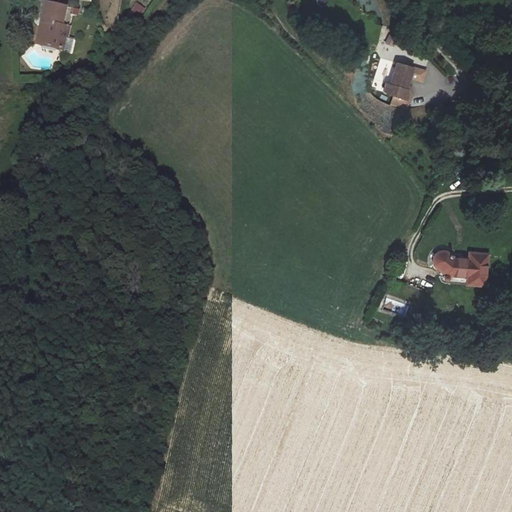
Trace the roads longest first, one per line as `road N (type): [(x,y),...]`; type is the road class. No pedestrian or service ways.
road 1 (track): [(413,0),(427,33),(511,112)]
road 2 (track): [(511,188),(434,202),(410,250)]
